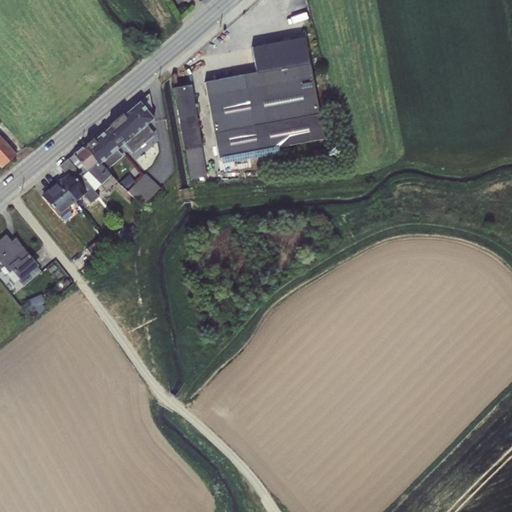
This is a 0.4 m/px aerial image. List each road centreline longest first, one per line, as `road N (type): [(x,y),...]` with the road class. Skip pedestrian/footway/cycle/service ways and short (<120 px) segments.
road 1 (unclassified): [(5,188),(153,385),(232,457),(274,511)]
road 2 (secondary): [(227,0),(5,188)]
